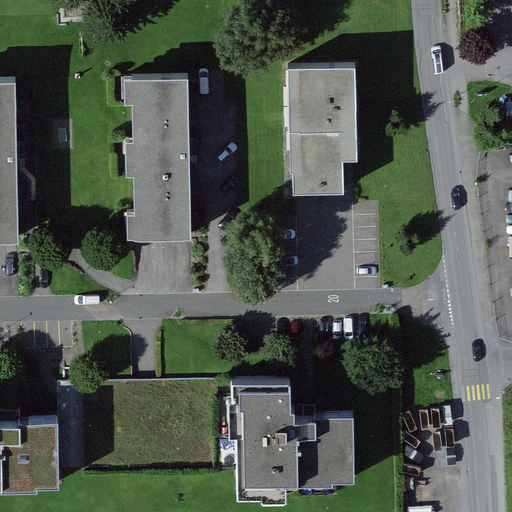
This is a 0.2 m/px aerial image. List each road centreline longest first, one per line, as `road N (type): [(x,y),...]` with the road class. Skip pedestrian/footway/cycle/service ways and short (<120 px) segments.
road 1 (residential): [(0,310),(465,300)]
road 2 (unclassified): [(430,0),(465,300)]
road 3 (unclassified): [(474,365),(482,511)]
